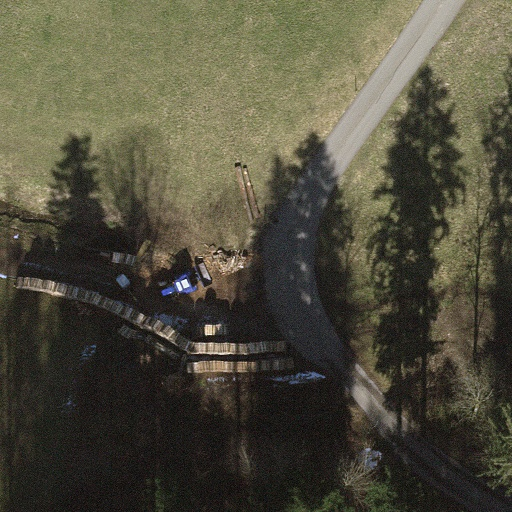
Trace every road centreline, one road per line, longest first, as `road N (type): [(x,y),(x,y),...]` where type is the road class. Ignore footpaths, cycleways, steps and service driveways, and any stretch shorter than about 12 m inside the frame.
road 1 (unclassified): [(500,511),(395,434),(279,295),(279,244),(435,0)]
road 2 (track): [(279,295),(133,287),(0,259)]
